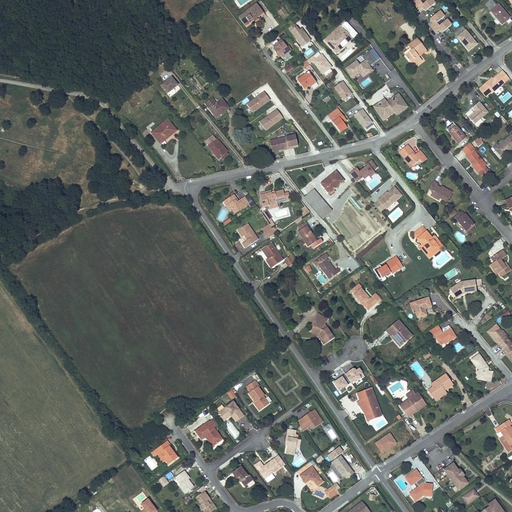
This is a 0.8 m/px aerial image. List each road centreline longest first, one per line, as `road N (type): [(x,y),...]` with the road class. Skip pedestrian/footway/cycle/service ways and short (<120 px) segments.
road 1 (residential): [(188,188),(313,377)]
road 2 (residential): [(188,188),(384,136)]
road 3 (residential): [(379,474),(508,388)]
road 4 (residential): [(412,121),(511,236)]
road 5 (unknown): [(370,142),(417,206),(395,243),(403,262)]
road 6 (residential): [(384,136),(305,26)]
road 7 (unknown): [(278,164),(358,262)]
